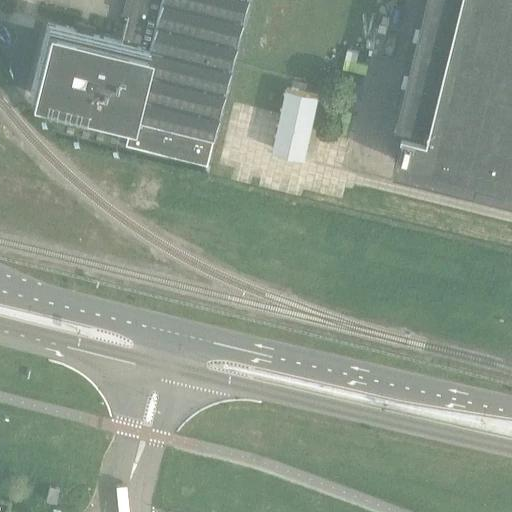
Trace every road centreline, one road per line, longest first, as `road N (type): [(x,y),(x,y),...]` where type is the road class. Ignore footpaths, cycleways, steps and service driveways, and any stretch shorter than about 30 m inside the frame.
road 1 (secondary): [(511,410),(0,285)]
road 2 (secondary): [(0,326),(511,447)]
